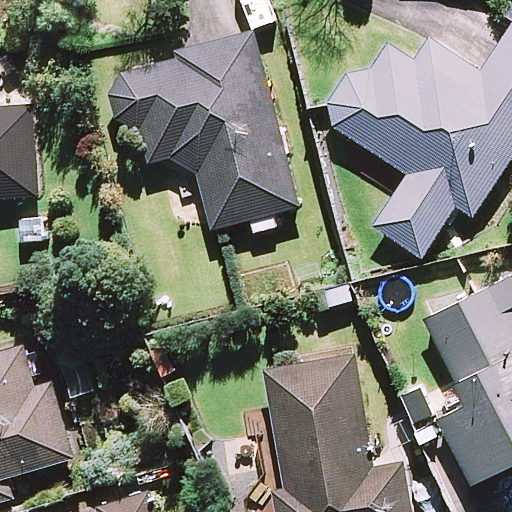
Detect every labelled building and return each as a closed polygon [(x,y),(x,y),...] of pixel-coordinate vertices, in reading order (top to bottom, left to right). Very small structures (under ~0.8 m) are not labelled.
[(279,204),(299,199),(258,28),(181,47),(183,55),(118,71),(128,115),(143,111),(154,155),(180,149),(185,169),(203,165),(217,222),(253,213),(257,230),(284,224),(279,204)] [(511,31),(486,69),(434,33),(421,50),(404,38),(379,73),(365,63),(332,110),(415,167),(380,218),(426,250),(460,200),(476,211),(511,158),(511,31)] [(0,195),(37,195),(35,104),(0,105),(0,195)] [(511,271),(431,311),(473,397),(446,410),(480,481),(511,465),(511,271)] [(0,351),(0,501),(12,498),(6,473),(69,458),(49,380),(36,383),(26,345),(0,351)] [(375,460),(359,350),(274,362),(295,511),(414,511),(407,456),(375,460)] [(41,511),(155,511),(148,491),(108,506),(110,511),(70,511),(67,502),(41,511)]
